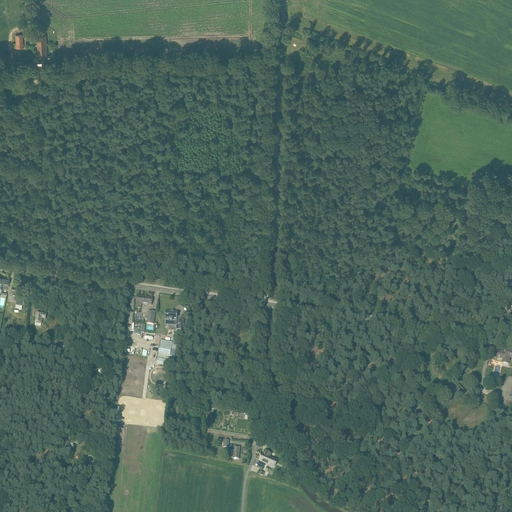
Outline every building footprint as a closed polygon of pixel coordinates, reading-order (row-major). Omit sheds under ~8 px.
[(45,34),(37,35),(38,59),(47,58),(45,34)] [(25,296),(14,295),(14,301),(16,301),(15,308),(19,308),(19,309),(22,309),(22,304),(24,305),(25,296)] [(141,304),(151,305),(152,298),(137,296),(136,303),(136,304),(136,305),(136,306),(137,307),(137,308),(138,307),(141,308),(141,304)] [(178,312),(166,311),(165,320),(177,320),(176,325),(179,326),(178,330),(183,330),(184,317),(177,317),(178,312)] [(46,314),(37,312),(35,322),(41,323),(42,318),(45,319),(46,314)] [(67,348),(70,346),(66,340),(64,341),(61,339),(58,341),(62,347),(65,345),(67,348)] [(169,361),(172,343),(173,343),(160,340),(157,359),(158,359),(169,361)] [(504,352),(498,351),(497,357),(504,358),(503,363),(510,364),(511,358),(511,357),(511,350),(504,349),(504,352)] [(239,459),(240,446),(234,446),(233,454),(231,454),(231,458),(234,458),(239,459)] [(262,454),(259,460),(270,465),(273,458),(269,456),(271,454),(265,451),(263,454),(262,454)]
